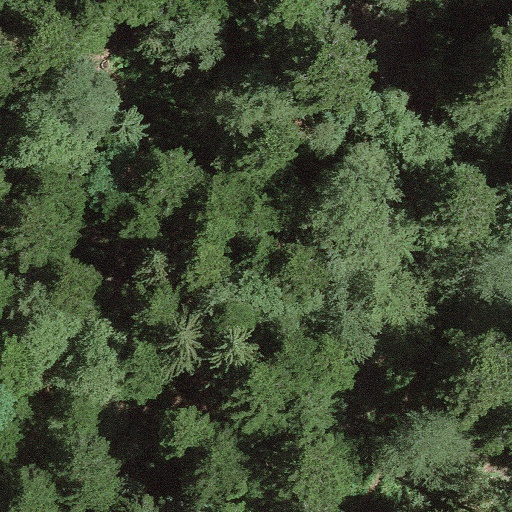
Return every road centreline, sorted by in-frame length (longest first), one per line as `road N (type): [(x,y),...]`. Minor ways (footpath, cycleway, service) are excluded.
road 1 (track): [(511,164),(400,511)]
road 2 (track): [(0,123),(23,84),(103,0)]
